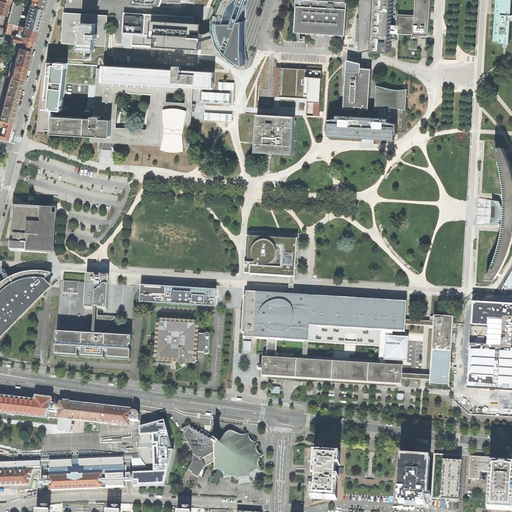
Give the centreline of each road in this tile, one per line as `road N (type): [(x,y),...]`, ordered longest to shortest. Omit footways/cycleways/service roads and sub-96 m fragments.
road 1 (residential): [(0,373),(284,416)]
road 2 (residential): [(20,504),(93,496),(275,506)]
road 3 (residential): [(284,416),(511,443)]
road 4 (residential): [(14,148),(52,0)]
